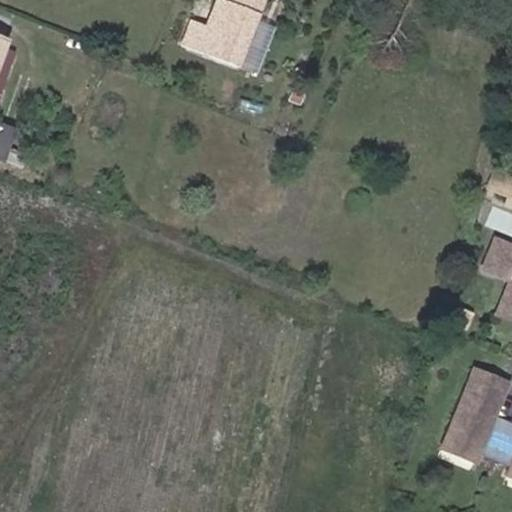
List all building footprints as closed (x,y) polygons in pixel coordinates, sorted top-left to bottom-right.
[(216,0),(205,28),(195,49),(236,65),(262,0),(221,0),(221,1),(218,0),(216,0)] [(187,46),(195,49),(205,28),(195,25),(187,46)] [(0,92),(14,53),(2,48),(0,55),(0,92)] [(159,173),(145,217),(163,223),(169,206),(172,208),(182,181),(159,173)] [(511,253),(498,248),(486,275),(511,285),(511,291),(500,319),(511,324),(511,253)] [(492,467),(508,429),(494,422),(506,394),(475,381),(444,452),(476,465),(478,461),(492,467)] [(511,430),(508,429),(492,467),(507,473),(506,477),(511,480),(511,430)]
